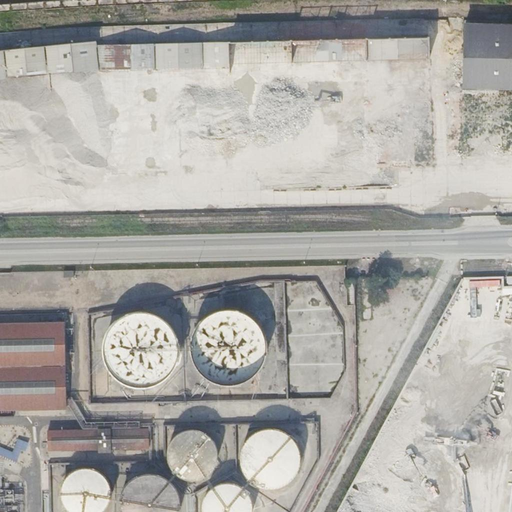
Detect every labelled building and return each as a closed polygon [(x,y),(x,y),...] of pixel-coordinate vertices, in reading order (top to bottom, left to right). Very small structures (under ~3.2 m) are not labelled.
[(459,151),(511,151),(511,25),(462,25),(459,151)] [(95,44),(0,46),(0,176),(28,175),(29,192),(42,192),(42,174),(56,174),(60,172),(74,172),(74,183),(90,183),(90,170),(310,164),(315,165),(316,188),(347,187),(347,165),(383,164),(393,161),(405,164),(431,163),(430,141),(429,138),(426,35),(95,43),(95,44)] [(451,202),(451,213),(459,213),(459,202),(451,202)] [(354,305),(353,279),(346,279),(344,279),(345,305),(354,305)] [(232,308),(226,307),(223,307),(216,309),(210,311),(204,314),(198,318),(196,321),(192,326),(189,332),(188,339),(187,345),(187,352),(189,358),(192,364),(196,370),(200,375),(206,379),(212,381),(218,383),(225,384),(232,383),(238,382),(244,379),(250,375),(254,370),(258,365),(261,359),(263,353),(264,346),(263,340),(261,333),(259,327),(255,321),(250,317),(245,313),(239,310),(232,308)] [(146,313),(139,312),(136,312),(129,313),(123,315),(117,319),(112,323),(110,325),(106,331),(103,337),(102,343),(101,349),(102,356),(103,362),(106,368),(110,373),(114,378),(120,382),(126,385),(132,387),(138,387),(145,387),(151,385),(157,382),(163,379),(167,374),(171,369),(174,363),(176,356),(176,350),(176,344),(174,337),(171,331),(168,326),(163,321),(158,317),(152,314),(146,313)] [(0,408),(62,407),(61,321),(0,322),(0,408)] [(147,427),(45,430),(46,451),(148,448),(147,427)] [(273,428),(268,427),(265,427),(260,428),(255,430),(250,433),(246,436),(244,438),(241,442),(239,447),(237,452),(237,458),(237,463),(239,468),(241,473),(244,477),(248,481),(252,484),(257,487),(262,488),(267,488),(272,488),(278,487),(283,485),(287,482),(291,478),(294,473),(296,469),(298,463),(298,458),(298,453),(296,448),(294,443),(291,439),(287,435),(283,432),(278,429),(273,428)] [(194,429),(189,428),(187,428),(183,429),(179,431),(175,433),(172,435),(167,441),(166,445),(165,449),(164,453),(164,457),(166,462),(167,466),(170,469),(173,472),(176,475),(180,477),(185,478),(189,479),(193,478),(197,477),(202,475),(205,473),(208,470),(211,466),(213,462),(214,458),(214,454),(214,449),(213,445),(211,441),(209,437),(206,434),(202,432),(198,430),(194,429)] [(13,451),(0,446),(0,455),(16,461),(25,440),(18,438),(13,451)] [(86,467),(82,467),(80,467),(76,467),(71,469),(67,471),(64,474),(60,479),(58,483),(57,487),(56,492),(57,496),(58,500),(60,504),(62,508),(65,511),(66,511),(96,511),(98,511),(101,508),(103,505),(105,501),(106,497),(107,492),(107,488),(105,484),(104,480),(101,476),(98,473),(95,470),(90,468),(86,467)] [(153,473),(147,473),(145,473),(140,474),(134,476),(130,478),(126,482),(124,484),(121,488),(118,493),(117,498),(116,503),(117,508),(117,511),(176,511),(177,509),(178,504),(177,499),(176,493),(174,489),(171,484),(167,480),(163,477),(158,475),(153,473)] [(229,482),(224,481),(222,481),(218,482),(213,484),(209,486),(206,489),(202,494),(200,498),(199,502),(198,507),(199,511),(198,511),(249,511),(250,507),(249,503),(248,499),(246,494),(244,491),(241,488),(237,485),(233,483),(229,482)]
